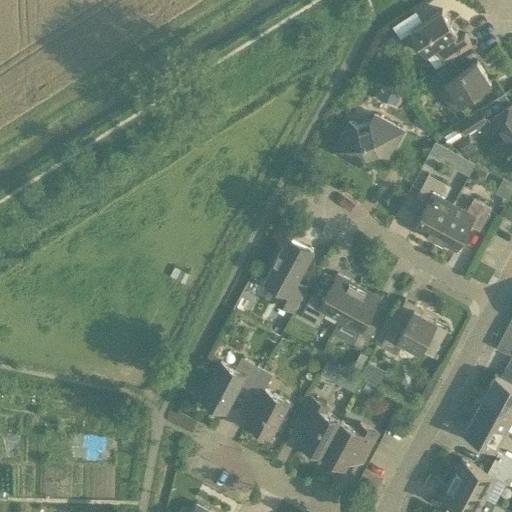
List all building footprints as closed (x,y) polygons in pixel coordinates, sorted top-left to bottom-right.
[(445,61),(472,44),(464,33),(459,36),(441,9),(410,29),(425,53),(435,46),(445,61)] [(451,62),(430,76),(441,94),(451,111),(460,105),(459,102),(490,82),(476,60),(457,73),(451,62)] [(511,101),(489,115),(511,151),(511,150),(511,101)] [(463,132),(486,118),(479,107),(456,121),(463,132)] [(359,165),(365,153),(378,150),(389,156),(403,129),(374,113),(369,121),(357,125),(349,121),(333,150),(359,165)] [(466,155),(476,148),(469,136),(458,143),(466,155)] [(412,227),(434,238),(453,203),(439,196),(446,183),(428,173),(416,196),(426,201),(412,227)] [(434,238),(455,249),(468,224),(479,230),(491,208),(473,198),(466,210),(453,203),(434,238)] [(288,235),(264,280),(282,290),(276,301),(293,311),(307,286),(296,280),(313,249),(288,235)] [(184,283),(188,273),(180,269),(175,279),(184,283)] [(325,312),(338,319),(358,284),(336,273),(323,298),(312,292),(300,315),(318,324),(325,312)] [(363,349),(375,327),(365,321),(378,295),(358,284),(338,319),(352,327),(345,339),(363,349)] [(380,345),(396,353),(402,342),(419,351),(420,349),(432,355),(447,328),(435,322),(436,320),(414,308),(416,304),(404,298),(386,333),(380,345)] [(511,333),(504,330),(495,346),(506,352),(511,342),(511,333)] [(240,383),(251,389),(262,368),(241,356),(234,369),(220,361),(200,398),(225,411),(240,383)] [(328,359),(322,371),(355,387),(361,376),(328,359)] [(511,369),(505,365),(499,376),(495,374),(484,393),(511,408),(511,369)] [(260,393),(245,421),(255,427),(256,432),(262,435),(266,433),(270,435),(289,402),(264,388),(272,373),(262,368),(251,389),(260,393)] [(511,408),(484,393),(474,412),(505,429),(511,416),(511,408)] [(300,441),(322,452),(340,419),(324,410),(327,404),(310,395),(295,423),(307,429),(300,441)] [(494,449),(505,429),(474,412),(463,432),(494,449)] [(343,464),(350,453),(361,459),(376,431),(360,422),(356,428),(340,419),(322,452),(343,464)] [(511,458),(498,451),(492,461),(511,471),(511,458)] [(461,458),(450,478),(486,497),(496,477),(509,484),(511,477),(511,471),(492,461),(486,472),(461,458)] [(477,511),(486,497),(450,478),(440,498),(465,511),(464,511),(477,511)] [(212,511),(196,503),(191,511),(212,511)]
